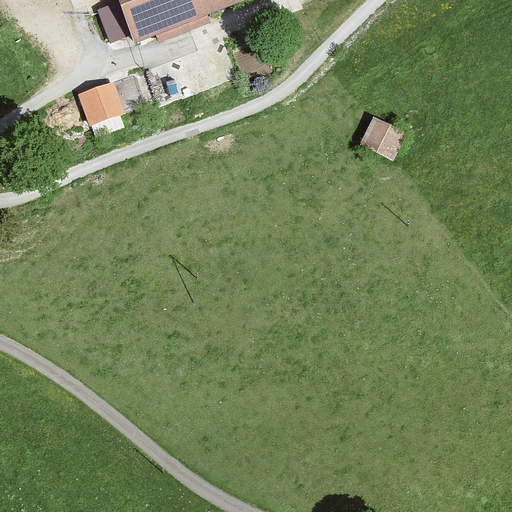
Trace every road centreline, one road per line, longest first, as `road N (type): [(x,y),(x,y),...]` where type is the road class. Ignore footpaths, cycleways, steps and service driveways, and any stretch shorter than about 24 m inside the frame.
road 1 (unclassified): [(0,341),(245,511)]
road 2 (track): [(292,0),(167,46)]
